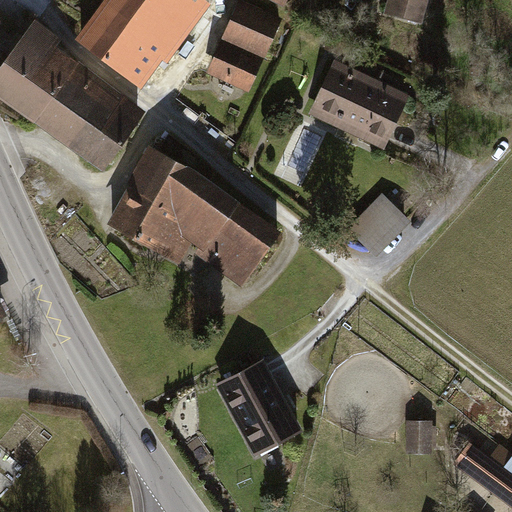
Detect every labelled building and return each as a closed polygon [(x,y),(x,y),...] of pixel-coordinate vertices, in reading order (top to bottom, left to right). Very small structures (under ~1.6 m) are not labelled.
[(207,2),(203,0),(109,0),(81,38),(139,81),(159,55),(164,59),(207,2)] [(307,0),(285,0),(302,9),(307,0)] [(440,0),(401,0),(398,10),(434,21),(440,0)] [(295,23),(250,2),(218,69),(263,90),(295,23)] [(58,43),(33,26),(0,71),(0,94),(38,121),(77,67),(53,49),(58,43)] [(420,96),(344,60),(317,115),(394,152),(420,96)] [(77,67),(38,121),(103,169),(143,115),(77,67)] [(197,163),(160,138),(104,222),(189,278),(199,263),(258,302),(304,233),(197,163)] [(386,191),(351,227),(380,255),(415,220),(386,191)] [(275,360),(225,387),(264,461),(314,434),(275,360)] [(442,423),(413,423),(412,455),(442,455),(442,423)] [(511,470),(477,445),(462,465),(511,502),(511,470)]
